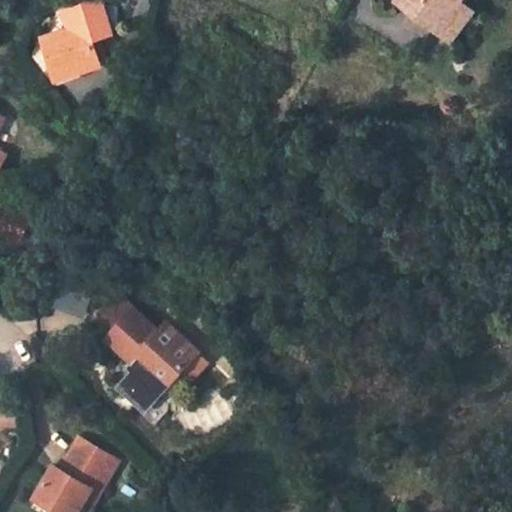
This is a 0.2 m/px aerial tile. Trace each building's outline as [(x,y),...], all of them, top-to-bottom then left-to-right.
[(102,56),(95,36),(114,30),(103,0),(93,0),(66,9),(74,31),(48,40),(61,76),(100,63),(102,56)] [(453,40),(471,15),(457,4),(459,0),(399,0),(398,2),(453,40)] [(0,165),(9,148),(0,143),(0,165)] [(10,213),(0,231),(0,239),(19,249),(32,224),(10,213)] [(53,307),(82,318),(88,301),(59,291),(53,307)] [(118,328),(136,307),(126,298),(107,319),(118,328)] [(166,324),(161,330),(136,307),(118,328),(107,340),(139,369),(149,358),(173,380),(198,353),(166,324)] [(139,369),(163,391),(173,380),(149,358),(139,369)] [(0,401),(2,421),(24,418),(22,396),(0,399),(0,401)] [(82,430),(62,464),(69,467),(88,433),(82,430)] [(101,485),(120,452),(88,433),(69,467),(62,464),(56,460),(38,491),(73,511),(91,480),(101,485)] [(74,511),(86,511),(101,485),(91,480),(73,511),(74,511)]
